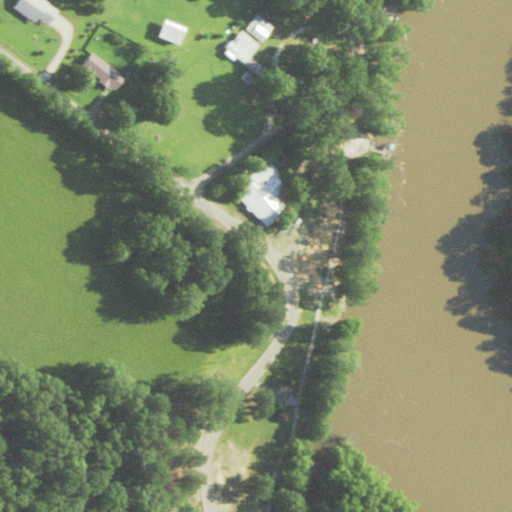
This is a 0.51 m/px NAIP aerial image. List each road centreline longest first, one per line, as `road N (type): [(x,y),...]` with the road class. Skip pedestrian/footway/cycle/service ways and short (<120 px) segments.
road 1 (residential): [(209,511),(209,439),(221,409),(280,335),(290,305),(284,274),(256,236),(0,47)]
road 2 (residential): [(185,184),(344,74),(352,43),(343,0)]
